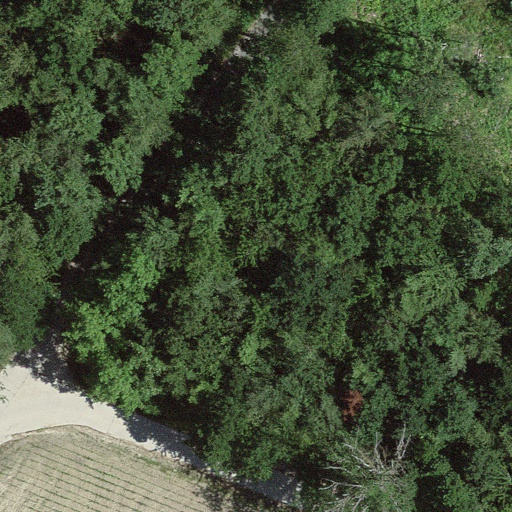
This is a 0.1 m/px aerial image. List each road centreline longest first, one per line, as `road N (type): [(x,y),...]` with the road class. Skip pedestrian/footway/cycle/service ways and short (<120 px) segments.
road 1 (track): [(13,384),(91,261),(287,0)]
road 2 (track): [(0,407),(13,384),(341,511)]
